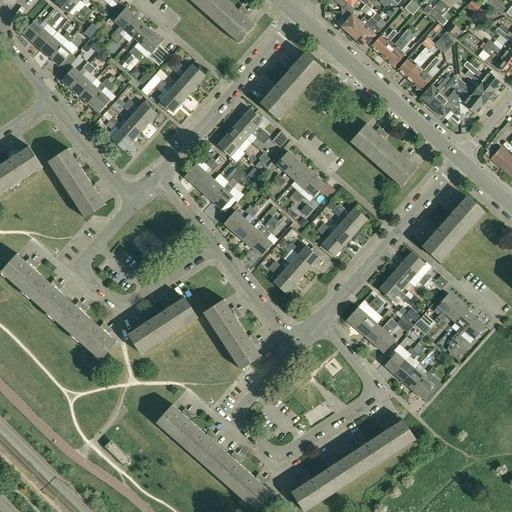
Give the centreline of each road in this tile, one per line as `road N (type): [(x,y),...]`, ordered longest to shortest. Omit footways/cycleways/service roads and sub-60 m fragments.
road 1 (residential): [(273,371),(232,417),(272,451),(288,451),(367,398),(371,380),(320,320)]
road 2 (tertiary): [(459,158),(298,15)]
road 3 (residential): [(157,176),(298,15)]
road 4 (residential): [(499,323),(397,232)]
road 5 (residential): [(130,207),(52,101)]
road 6 (residential): [(397,232),(299,146)]
road 7 (residential): [(296,342),(216,250)]
